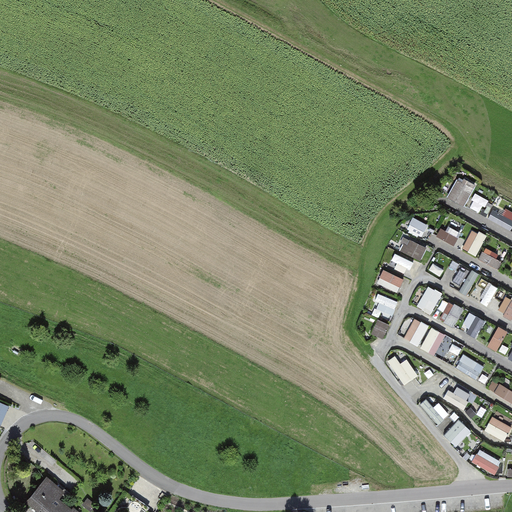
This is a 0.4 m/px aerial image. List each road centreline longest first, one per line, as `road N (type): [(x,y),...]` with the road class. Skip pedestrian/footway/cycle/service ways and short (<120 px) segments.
road 1 (unclassified): [(511,486),(262,505),(207,500),(170,487),(77,419),(56,415),(33,418),(0,453)]
road 2 (track): [(376,366),(348,325),(371,226),(450,148),(454,134),(218,0)]
